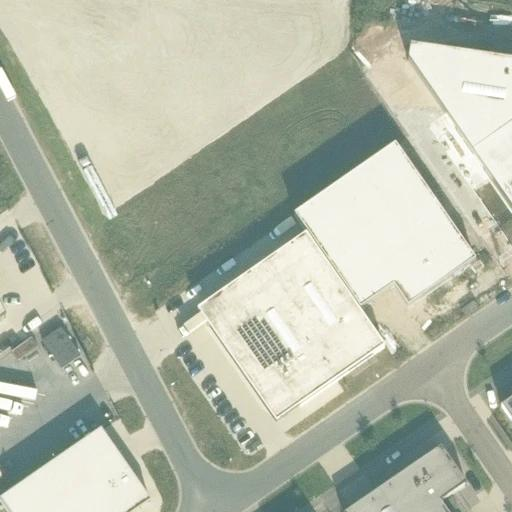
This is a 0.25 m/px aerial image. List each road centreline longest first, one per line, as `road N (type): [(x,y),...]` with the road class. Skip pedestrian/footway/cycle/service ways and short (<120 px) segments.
road 1 (unclassified): [(0,108),(205,511)]
road 2 (unclassified): [(429,365),(216,511)]
road 3 (unclassified): [(511,483),(429,365)]
